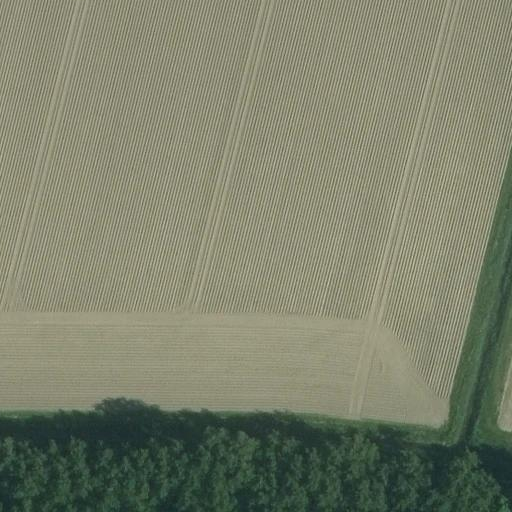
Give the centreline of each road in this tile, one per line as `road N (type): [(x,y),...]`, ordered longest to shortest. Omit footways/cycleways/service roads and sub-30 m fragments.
road 1 (track): [(511,485),(311,462),(0,457)]
road 2 (track): [(0,413),(315,416),(446,430)]
road 3 (track): [(511,439),(494,435),(488,418),(511,322)]
